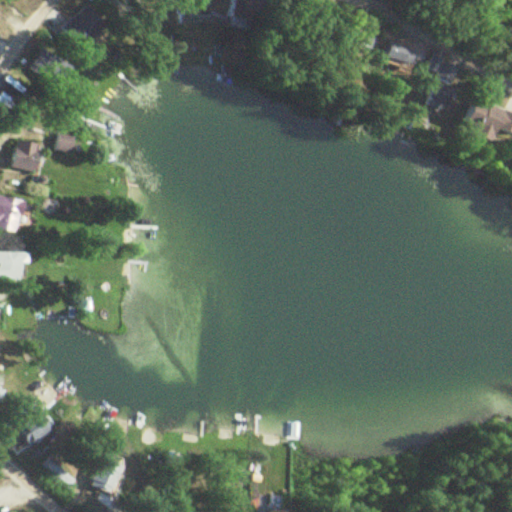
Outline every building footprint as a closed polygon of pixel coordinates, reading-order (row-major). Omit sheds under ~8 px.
[(227,0),(223,17),(242,22),(248,0),(227,0)] [(358,51),(365,34),(348,27),(341,43),(358,51)] [(420,77),(415,89),(424,93),(421,101),(439,109),(447,88),(443,86),(449,69),(434,62),(427,80),(420,77)] [(511,122),(511,118),(467,101),(454,132),(484,144),(489,130),(506,137),(511,122)] [(69,139),(55,135),(51,150),(65,154),(69,139)] [(4,168),(26,174),(34,147),(13,140),(4,168)] [(0,234),(16,235),(18,202),(0,201),(0,234)] [(23,432),(11,419),(0,427),(0,437),(7,446),(23,432)] [(95,511),(100,511),(104,505),(77,495),(73,503),(95,511)]
